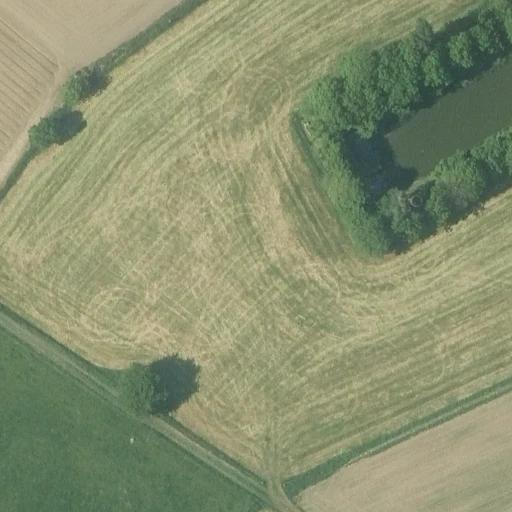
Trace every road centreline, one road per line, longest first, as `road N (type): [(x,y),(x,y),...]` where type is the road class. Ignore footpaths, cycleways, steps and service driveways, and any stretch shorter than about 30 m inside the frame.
road 1 (track): [(0,320),(268,500)]
road 2 (track): [(511,389),(268,500)]
